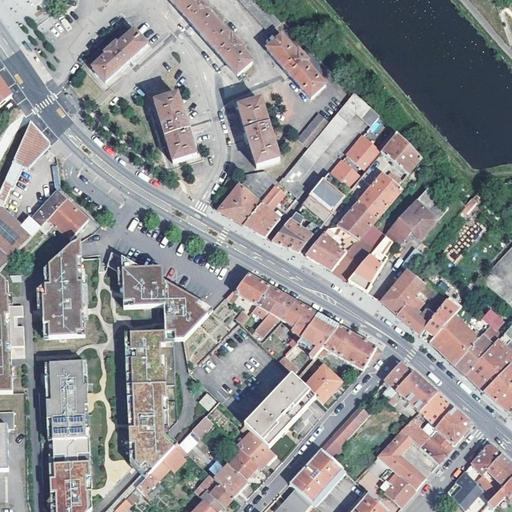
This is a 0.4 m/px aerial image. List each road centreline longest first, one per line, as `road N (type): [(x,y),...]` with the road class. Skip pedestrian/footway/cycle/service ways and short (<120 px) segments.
road 1 (residential): [(102,17),(125,4),(152,6),(203,63),(223,148),(192,221)]
road 2 (secondary): [(403,347),(192,221)]
road 3 (residential): [(403,347),(250,511)]
road 4 (secondary): [(192,221),(91,155),(39,95)]
